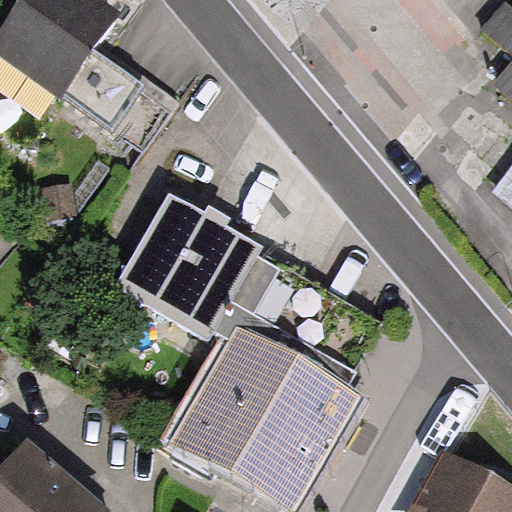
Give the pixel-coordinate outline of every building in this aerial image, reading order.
[(92,62),(118,26),(80,0),(31,0),(0,45),(0,54),(113,133),(139,95),(92,62)] [(484,33),(509,55),(489,79),(511,99),(511,6),(509,4),(484,33)] [(511,174),(497,193),(511,205),(511,174)] [(261,260),(176,209),(125,294),(210,345),(215,337),(261,260)] [(345,378),(375,326),(261,260),(215,337),(239,351),(182,450),(290,511),(293,511),(353,409),(321,391),(333,371),(345,378)] [(89,511),(30,460),(0,494),(0,511),(89,511)] [(511,511),(511,501),(446,465),(420,511),(511,511)]
